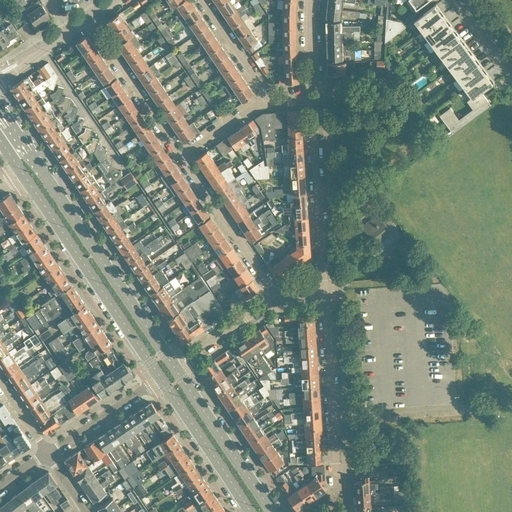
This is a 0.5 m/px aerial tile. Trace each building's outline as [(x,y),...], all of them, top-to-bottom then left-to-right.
[(11,0),(17,9),(22,5),(27,2),(24,0),(11,0)] [(184,0),(177,5),(183,15),(195,7),(189,0),(184,0)] [(227,0),(218,7),(225,17),(236,10),(229,0),(227,0)] [(297,1),(288,0),(283,0),(283,14),(296,14),(297,1)] [(354,2),(335,0),(327,0),(326,9),(342,10),(343,4),(354,5),(354,2)] [(406,0),(410,4),(411,3),(415,9),(414,9),(415,10),(427,0),(406,0)] [(22,5),(17,9),(27,23),(27,24),(32,20),(36,26),(37,25),(38,26),(43,23),(42,21),(49,16),(48,15),(41,5),(38,1),(25,10),(22,5)] [(421,30),(440,16),(443,14),(436,4),(433,6),(413,21),(413,22),(414,21),(421,30)] [(201,17),(195,7),(183,15),(190,25),(201,17)] [(342,10),(326,9),(325,18),(341,19),(341,15),(348,15),(348,16),(358,17),(359,12),(353,11),(342,10)] [(225,17),(232,27),(243,20),(236,10),(225,17)] [(107,22),(114,33),(126,25),(118,14),(107,22)] [(296,14),(283,14),(283,28),(296,28),(296,14)] [(428,40),(448,26),(450,24),(450,23),(443,14),(440,16),(421,30),(428,40)] [(385,24),(385,18),(386,16),(380,15),(377,15),(377,23),(385,24)] [(201,17),(190,25),(196,34),(208,27),(201,17)] [(385,33),(384,41),(384,42),(404,27),(400,21),(389,19),(385,18),(385,24),(385,33)] [(232,27),(239,38),(250,30),(243,20),(232,27)] [(341,21),(325,22),(326,32),(354,31),(359,31),(359,26),(353,26),(341,26),(341,21)] [(377,23),(376,33),(385,33),(385,24),(377,23)] [(436,50),(455,35),(457,34),(457,33),(458,33),(450,23),(450,24),(448,26),(428,40),(436,50)] [(0,46),(18,34),(16,31),(11,24),(0,30),(0,46)] [(126,25),(114,33),(121,43),(117,45),(118,45),(129,37),(133,35),(126,25)] [(214,36),(208,27),(196,34),(203,44),(214,36)] [(296,41),(296,28),(283,28),(283,42),(296,41)] [(250,30),(239,38),(250,53),(255,50),(252,45),(258,41),(250,30)] [(354,31),(326,32),(326,41),(342,41),(354,41),(354,35),(354,31)] [(376,41),(381,41),(384,41),(385,33),(376,33),(376,41)] [(443,59),(462,45),(464,43),(465,43),(458,33),(457,33),(457,34),(455,35),(436,50),(443,59)] [(87,36),(76,43),(83,53),(94,46),(87,36)] [(214,36),(203,44),(209,54),(221,46),(214,36)] [(118,45),(124,55),(136,47),(129,37),(118,45)] [(296,41),(283,42),(284,56),(297,55),(296,41)] [(342,41),(326,41),(326,51),(357,50),(357,45),(354,45),(342,46),(342,41)] [(373,41),(373,50),(381,49),(381,41),(376,41),(373,41)] [(450,69),(469,54),(471,53),(472,52),(465,43),(464,43),(462,45),(443,59),(450,69)] [(270,50),(266,45),(260,50),(263,54),(270,50)] [(101,56),(94,46),(83,53),(90,63),(101,56)] [(227,56),(221,46),(209,54),(216,63),(227,56)] [(136,47),(124,55),(131,65),(142,57),(136,47)] [(381,59),(381,49),(373,50),(373,59),(381,59)] [(357,50),(326,51),(327,61),(354,60),(354,57),(358,57),(357,50)] [(457,79),(476,64),(479,62),(472,52),(471,53),(469,54),(450,69),(457,79)] [(297,69),(297,55),(284,56),(285,69),(297,69)] [(101,56),(90,63),(97,73),(107,66),(101,56)] [(216,63),(223,73),(234,65),(227,56),(216,63)] [(131,65),(137,74),(149,67),(142,57),(131,65)] [(44,65),(51,76),(56,73),(48,62),(44,65)] [(350,62),(327,62),(327,75),(345,74),(345,68),(350,68),(350,62)] [(464,88),(483,74),(486,72),(486,71),(479,62),(476,64),(457,79),(464,88)] [(36,76),(40,83),(51,76),(44,65),(37,70),(40,73),(36,76)] [(241,75),(234,65),(223,73),(229,83),(241,75)] [(99,86),(104,83),(114,76),(107,66),(97,73),(92,76),(99,86)] [(265,66),(261,69),(264,74),(269,71),(265,66)] [(149,67),(137,74),(144,84),(156,76),(149,67)] [(285,78),(279,78),(279,83),(298,82),(297,69),(285,69),(285,78)] [(483,74),(464,88),(471,98),(470,99),(478,108),(458,123),(449,110),(450,109),(450,108),(439,116),(452,133),(488,106),(491,104),(491,103),(490,104),(481,91),(491,84),(494,82),(486,71),(486,72),(483,74)] [(56,73),(51,76),(40,83),(35,86),(18,98),(24,108),(42,97),(41,96),(38,91),(46,86),(48,88),(53,89),(58,76),(56,73)] [(247,85),(241,75),(229,83),(236,93),(247,85)] [(28,76),(10,88),(18,98),(35,86),(28,76)] [(144,84),(150,94),(162,86),(156,76),(144,84)] [(204,86),(197,76),(193,79),(200,89),(204,86)] [(123,88),(116,78),(105,86),(112,96),(123,88)] [(409,84),(405,88),(409,94),(414,91),(409,84)] [(247,85),(236,93),(242,102),(254,95),(247,85)] [(51,105),(55,103),(57,101),(60,100),(61,95),(64,88),(58,86),(57,90),(50,95),(53,100),(49,102),(51,105)] [(162,86),(150,94),(157,104),(169,96),(162,86)] [(129,98),(123,88),(112,96),(118,105),(129,98)] [(65,97),(61,95),(60,100),(57,101),(59,104),(57,105),(62,113),(66,111),(67,110),(68,106),(71,99),(65,97)] [(157,104),(164,113),(175,105),(169,96),(157,104)] [(42,97),(24,108),(31,119),(47,108),(43,103),(45,102),(42,97)] [(136,108),(129,98),(118,105),(125,115),(136,108)] [(94,101),(88,105),(91,109),(97,106),(94,101)] [(179,103),(175,105),(164,113),(170,123),(182,115),(181,114),(185,112),(179,103)] [(213,109),(220,118),(225,115),(218,105),(213,109)] [(97,106),(91,109),(94,114),(100,110),(97,106)] [(72,107),(71,111),(64,115),(69,123),(74,120),(78,109),(72,107)] [(50,114),(47,108),(31,119),(38,129),(56,117),(52,112),(50,114)] [(125,115),(131,125),(142,117),(136,108),(125,115)] [(206,113),(213,123),(218,119),(211,110),(206,113)] [(288,127),(288,137),(302,137),(300,111),(262,113),(254,119),(260,127),(263,139),(275,138),(274,127),(288,127)] [(170,123),(177,133),(192,122),(188,125),(182,115),(170,123)] [(56,117),(38,129),(45,139),(60,129),(57,125),(60,123),(56,117)] [(79,117),(78,121),(71,126),(76,133),(81,130),(85,119),(79,117)] [(149,127),(142,117),(131,125),(138,135),(149,127)] [(258,127),(253,120),(239,129),(250,146),(255,143),(252,138),(257,134),(254,129),(258,127)] [(107,121),(101,125),(104,129),(110,125),(107,121)] [(184,143),(195,135),(195,134),(199,131),(192,122),(177,133),(184,143)] [(110,125),(104,129),(107,133),(113,129),(110,125)] [(156,137),(149,127),(138,135),(131,139),(134,143),(141,139),(145,144),(156,137)] [(60,129),(45,139),(52,149),(65,141),(67,140),(61,132),(63,130),(62,128),(60,129)] [(86,128),(84,131),(78,136),(83,144),(88,141),(92,130),(86,128)] [(250,146),(239,129),(227,137),(235,149),(240,146),(243,151),(250,146)] [(162,146),(156,137),(145,144),(151,154),(162,146)] [(282,151),(303,150),(302,137),(288,137),(287,138),(287,144),(282,144),(282,151)] [(96,147),(97,144),(99,140),(93,138),(91,142),(85,146),(90,154),(92,153),(95,151),(96,147)] [(223,156),(228,152),(232,150),(225,139),(216,145),(223,156)] [(121,140),(115,144),(118,148),(123,145),(121,140)] [(65,141),(52,149),(59,160),(74,150),(71,145),(68,146),(65,141)] [(102,161),(104,155),(105,150),(97,144),(96,147),(95,151),(92,153),(99,163),(102,161)] [(123,145),(118,148),(120,153),(126,149),(123,145)] [(169,156),(162,146),(151,154),(158,163),(169,156)] [(78,155),(74,150),(59,160),(66,170),(81,160),(78,155)] [(283,164),(289,164),(303,163),(303,150),(282,151),(283,164)] [(207,151),(195,159),(202,170),(214,162),(207,151)] [(99,163),(97,164),(104,175),(109,172),(109,171),(114,168),(110,167),(112,161),(104,155),(102,161),(99,163)] [(158,163),(164,173),(175,166),(169,156),(158,163)] [(243,160),(248,167),(249,170),(255,166),(253,163),(252,164),(247,157),(246,158),(243,160)] [(82,160),(81,160),(66,170),(73,180),(88,170),(92,167),(89,162),(85,165),(82,160)] [(214,162),(202,170),(209,180),(221,172),(228,167),(233,164),(230,160),(226,163),(224,161),(217,166),(214,162)] [(255,166),(249,170),(255,179),(261,178),(259,166),(264,166),(264,160),(263,160),(255,166)] [(289,164),(283,164),(284,177),(290,177),(304,176),(303,163),(289,164)] [(136,164),(130,167),(133,172),(139,168),(136,164)] [(242,164),(237,167),(242,173),(246,170),(242,164)] [(175,166),(164,173),(160,176),(166,186),(167,185),(182,176),(175,166)] [(221,172),(209,180),(216,191),(228,183),(236,177),(228,167),(221,172)] [(109,172),(104,175),(111,185),(120,179),(122,177),(120,171),(114,168),(109,171),(109,172)] [(88,170),(73,180),(80,191),(95,180),(92,175),(88,170)] [(228,183),(216,191),(223,201),(235,193),(243,188),(238,181),(244,176),(249,183),(253,181),(246,170),(242,173),(236,177),(228,183)] [(127,189),(137,182),(130,172),(122,177),(120,179),(127,189)] [(189,185),(182,176),(167,185),(174,195),(189,185)] [(290,184),(287,185),(288,193),(291,193),(291,194),(292,194),(305,193),(304,176),(290,177),(290,184)] [(147,179),(141,183),(144,187),(149,183),(147,179)] [(87,201),(102,191),(105,189),(102,184),(99,186),(95,180),(80,191),(87,201)] [(149,183),(144,187),(146,191),(152,187),(149,183)] [(256,194),(260,191),(255,184),(251,187),(256,194)] [(189,185),(174,195),(173,196),(179,206),(184,202),(195,195),(189,185)] [(94,212),(105,204),(111,200),(107,195),(108,194),(107,193),(112,189),(109,186),(105,189),(102,191),(87,201),(94,212)] [(274,192),(265,192),(270,200),(276,195),(283,195),(283,188),(274,189),(274,192)] [(235,193),(223,201),(230,211),(242,203),(247,200),(240,189),(235,193)] [(264,197),(260,191),(256,194),(260,200),(264,197)] [(3,198),(0,199),(0,228),(3,227),(6,225),(23,213),(10,193),(3,197),(3,198)] [(290,207),(306,205),(305,193),(292,194),(293,201),(290,201),(290,207)] [(143,207),(148,204),(142,194),(136,197),(143,207)] [(202,205),(195,195),(184,202),(191,212),(202,205)] [(112,214),(123,206),(129,202),(127,198),(122,201),(115,206),(111,200),(105,204),(94,212),(101,221),(112,214)] [(160,199),(154,203),(157,207),(163,203),(160,199)] [(165,207),(163,203),(157,207),(160,211),(165,207)] [(242,203),(230,211),(237,222),(249,214),(242,203)] [(191,212),(198,223),(209,215),(202,205),(191,212)] [(290,219),(294,218),(307,217),(306,205),(290,207),(283,207),(277,207),(277,211),(284,211),(284,212),(288,212),(289,220),(290,219)] [(112,214),(101,221),(108,231),(124,220),(120,214),(125,210),(123,206),(112,214)] [(249,214),(237,222),(244,232),(267,216),(272,213),(269,209),(257,217),(253,211),(249,214)] [(23,213),(6,225),(9,229),(12,227),(16,233),(30,223),(23,213)] [(378,215),(369,222),(370,223),(358,232),(375,255),(396,240),(390,232),(396,227),(390,218),(383,223),(378,215)] [(267,216),(244,232),(251,241),(262,234),(258,228),(270,220),(267,216)] [(205,235),(217,227),(210,217),(198,224),(205,235)] [(295,231),(308,231),(307,217),(294,218),(295,231)] [(173,218),(167,222),(170,226),(176,223),(173,218)] [(127,226),(124,220),(108,231),(114,240),(125,233),(130,230),(136,225),(133,222),(127,226)] [(12,243),(6,247),(9,251),(15,247),(19,245),(36,233),(30,223),(16,233),(19,238),(12,243)] [(179,227),(176,223),(170,226),(173,231),(179,227)] [(136,225),(130,230),(132,233),(139,229),(136,225)] [(224,237),(217,227),(205,235),(213,245),(224,237)] [(309,243),(308,231),(295,231),(296,244),(309,243)] [(36,233),(19,245),(21,248),(19,249),(23,255),(29,252),(36,247),(37,249),(44,244),(43,242),(36,233)] [(125,233),(114,240),(121,250),(121,251),(132,244),(131,243),(125,233)] [(132,244),(121,251),(122,252),(128,262),(159,241),(157,237),(143,247),(139,240),(133,245),(132,244)] [(231,248),(224,237),(213,245),(220,256),(231,248)] [(182,244),(185,248),(192,244),(189,240),(182,244)] [(159,241),(128,262),(135,272),(151,261),(147,255),(153,251),(153,252),(162,245),(159,241)] [(185,248),(183,250),(184,252),(187,257),(189,260),(191,258),(201,252),(194,242),(192,244),(185,248)] [(259,243),(255,247),(259,254),(263,250),(259,243)] [(292,252),(299,263),(310,255),(309,243),(296,244),(296,249),(292,252)] [(30,253),(20,260),(24,266),(21,268),(24,272),(33,266),(51,254),(44,244),(37,249),(36,247),(29,252),(30,253)] [(238,258),(231,248),(220,256),(227,266),(238,258)] [(184,252),(175,259),(178,263),(181,261),(187,257),(184,252)] [(287,270),(299,263),(292,252),(280,260),(287,270)] [(35,269),(33,271),(37,277),(43,273),(57,263),(51,254),(33,266),(35,269)] [(280,260),(277,262),(274,257),(265,263),(276,278),(287,270),(280,260)] [(245,268),(238,258),(227,266),(234,276),(245,268)] [(155,266),(151,261),(135,272),(142,281),(160,269),(168,264),(165,260),(155,266)] [(196,265),(199,269),(206,265),(203,261),(196,265)] [(57,263),(43,273),(44,274),(48,280),(44,282),(47,286),(65,275),(58,265),(57,263)] [(208,269),(206,265),(199,269),(202,274),(208,269)] [(217,266),(203,275),(206,280),(220,270),(217,266)] [(252,278),(245,268),(234,276),(240,286),(252,278)] [(160,269),(142,281),(150,294),(161,286),(169,281),(160,269)] [(65,275),(47,286),(50,290),(48,291),(52,297),(71,284),(65,275)] [(183,289),(158,306),(167,319),(181,309),(176,303),(189,294),(193,301),(209,290),(201,277),(183,289)] [(252,279),(252,278),(240,286),(234,290),(241,302),(258,291),(251,280),(252,279)] [(169,281),(150,294),(158,306),(183,289),(180,284),(175,288),(170,280),(169,281)] [(210,286),(213,290),(219,286),(217,281),(210,286)] [(6,288),(8,291),(8,292),(13,288),(9,282),(4,285),(6,288)] [(30,312),(25,316),(30,324),(34,329),(36,328),(51,318),(56,323),(57,323),(85,304),(71,284),(52,297),(41,305),(30,312)] [(222,290),(219,286),(213,290),(216,294),(222,290)] [(193,301),(188,304),(203,328),(225,313),(209,290),(193,301)] [(11,300),(6,292),(2,295),(7,303),(11,300)] [(12,302),(7,305),(13,313),(15,311),(18,309),(12,302)] [(229,302),(224,306),(223,306),(227,312),(232,308),(229,302)] [(85,304),(57,323),(63,332),(67,329),(91,314),(85,304)] [(181,309),(167,319),(174,330),(183,342),(186,340),(203,328),(188,304),(181,309)] [(20,308),(25,316),(30,312),(25,305),(20,308)] [(20,308),(18,309),(15,311),(20,319),(25,316),(20,308)] [(91,314),(67,329),(71,334),(74,332),(78,337),(84,333),(98,324),(91,314)] [(313,314),(284,315),(284,322),(285,327),(291,326),(314,325),(313,314)] [(25,316),(20,319),(26,326),(28,325),(30,324),(25,316)] [(82,343),(77,346),(79,350),(86,345),(104,333),(98,324),(84,333),(78,337),(82,343)] [(26,326),(25,327),(24,328),(29,335),(33,333),(28,325),(26,326)] [(273,339),(264,325),(251,334),(265,354),(274,348),(273,339)] [(286,331),(286,337),(315,335),(314,325),(291,326),(291,331),(286,331)] [(276,327),(268,328),(275,338),(279,338),(279,334),(279,327),(276,327)] [(4,334),(2,331),(0,332),(0,343),(14,334),(11,329),(4,334)] [(48,329),(38,336),(42,341),(52,334),(48,329)] [(85,353),(85,356),(88,360),(111,344),(104,333),(86,345),(89,350),(85,353)] [(0,343),(0,356),(8,351),(7,350),(12,346),(10,343),(17,338),(14,334),(0,343)] [(34,334),(28,338),(34,346),(39,342),(36,337),(34,334)] [(251,334),(243,339),(260,363),(267,373),(267,374),(272,370),(262,356),(265,354),(251,334)] [(315,335),(286,337),(286,343),(299,342),(299,347),(316,346),(315,335)] [(58,336),(48,343),(54,353),(62,348),(64,346),(58,336)] [(260,363),(243,339),(236,344),(245,358),(248,356),(255,367),(260,363)] [(9,351),(8,351),(0,356),(0,364),(2,367),(28,349),(25,345),(23,347),(16,351),(14,348),(9,351)] [(229,349),(234,357),(239,354),(234,346),(229,349)] [(316,356),(316,346),(299,347),(292,347),(292,351),(284,352),(284,358),(293,357),(300,357),(316,356)] [(28,349),(2,367),(7,375),(19,367),(17,364),(29,356),(34,352),(31,347),(28,349)] [(54,353),(61,363),(64,360),(68,358),(62,348),(54,353)] [(108,349),(104,351),(125,381),(128,379),(133,375),(124,362),(120,364),(113,354),(112,355),(108,349)] [(104,351),(101,353),(103,357),(102,358),(111,371),(107,373),(117,386),(122,383),(123,383),(125,381),(104,351)] [(229,357),(225,352),(201,368),(206,376),(220,367),(218,364),(229,357)] [(239,354),(234,357),(234,358),(236,356),(240,361),(242,364),(245,362),(239,354)] [(287,358),(284,358),(285,363),(288,363),(293,363),(294,367),(301,367),(317,366),(316,356),(287,358)] [(21,370),(19,367),(7,375),(12,382),(36,366),(44,361),(41,357),(21,370)] [(44,361),(50,369),(55,365),(49,357),(44,361)] [(89,362),(93,367),(109,392),(112,390),(117,386),(107,373),(104,375),(97,364),(97,365),(93,359),(89,362)] [(58,365),(63,373),(65,375),(71,371),(64,360),(61,363),(58,365)] [(222,371),(220,367),(206,376),(212,385),(237,368),(233,363),(222,371)] [(36,366),(12,382),(18,391),(30,383),(29,382),(36,378),(33,375),(39,371),(36,366)] [(56,366),(50,371),(55,378),(56,378),(61,374),(56,366)] [(292,372),(282,373),(283,379),(289,378),(318,376),(317,366),(301,367),(294,367),(294,372),(292,372)] [(93,367),(88,370),(95,381),(92,383),(101,397),(107,393),(109,392),(93,367)] [(65,375),(68,380),(78,373),(75,368),(71,371),(65,375)] [(237,368),(212,385),(217,393),(231,384),(237,380),(235,376),(240,373),(237,368)] [(84,389),(78,393),(87,407),(101,397),(92,383),(83,370),(80,372),(84,378),(79,381),(80,383),(84,389)] [(272,370),(267,374),(271,380),(276,379),(276,375),(272,370)] [(56,378),(61,385),(64,382),(68,380),(65,375),(63,373),(61,374),(56,378)] [(318,376),(289,378),(289,384),(295,384),(295,388),(302,388),(318,387),(318,376)] [(233,387),(231,384),(217,393),(223,401),(248,385),(251,382),(247,377),(244,379),(235,386),(233,387)] [(30,383),(18,391),(24,400),(48,383),(45,380),(39,383),(37,380),(30,384),(30,383)] [(260,380),(264,386),(267,390),(271,390),(270,380),(260,380)] [(248,385),(223,401),(228,409),(248,396),(246,392),(256,386),(253,381),(251,382),(248,385)] [(77,413),(87,407),(78,393),(72,397),(68,391),(69,390),(68,388),(64,382),(61,385),(59,386),(61,390),(64,395),(77,413)] [(24,400),(29,407),(41,399),(39,396),(51,388),(48,383),(24,400)] [(264,397),(268,395),(269,394),(267,390),(264,386),(262,387),(259,389),(264,397)] [(318,387),(302,388),(295,388),(295,393),(290,393),(290,399),(319,397),(318,387)] [(63,396),(64,395),(61,390),(43,403),(41,399),(29,407),(34,415),(63,396)] [(271,390),(267,390),(269,394),(268,395),(271,400),(273,400),(276,400),(276,390),(271,390)] [(63,396),(34,415),(40,423),(51,415),(49,411),(66,400),(63,396)] [(248,396),(228,409),(234,418),(257,402),(253,397),(251,399),(248,396)] [(303,404),(303,408),(320,407),(319,397),(290,399),(291,404),(303,404)] [(262,406),(259,401),(257,402),(234,418),(240,426),(253,417),(251,413),(262,406)] [(151,402),(143,407),(152,421),(155,419),(162,429),(159,431),(163,437),(171,432),(151,402)] [(0,406),(0,417),(5,425),(8,423),(13,419),(3,404),(0,406)] [(51,415),(40,423),(47,434),(60,425),(63,423),(61,419),(58,421),(56,418),(64,412),(69,419),(75,414),(69,406),(68,404),(51,415)] [(138,410),(135,412),(155,443),(160,439),(156,433),(149,423),(152,421),(143,407),(138,411),(138,410)] [(284,420),(292,419),(321,417),(320,407),(303,408),(304,413),(291,414),(291,415),(284,415),(284,420)] [(133,414),(127,418),(136,431),(140,437),(143,434),(147,440),(151,445),(155,443),(135,412),(133,414)] [(256,420),(253,417),(240,426),(245,434),(270,417),(267,413),(256,420)] [(270,417),(245,434),(251,442),(264,433),(262,430),(273,423),(270,417)] [(292,419),(284,420),(284,424),(292,424),(292,425),(304,424),(305,429),(321,428),(321,417),(292,419)] [(122,421),(119,423),(140,453),(145,450),(141,444),(134,433),(136,431),(127,418),(122,421)] [(10,431),(13,437),(23,450),(31,445),(13,419),(8,423),(13,429),(10,431)] [(117,425),(112,428),(121,442),(125,439),(132,450),(133,449),(137,455),(140,453),(119,423),(117,424),(117,425)] [(0,427),(0,433),(15,455),(23,450),(13,437),(10,439),(3,429),(2,430),(0,427)] [(118,444),(121,442),(112,428),(107,431),(104,433),(124,463),(129,461),(125,455),(118,444)] [(289,442),(296,441),(322,439),(321,428),(305,429),(305,434),(289,435),(289,437),(289,442)] [(264,433),(251,442),(257,452),(284,434),(282,431),(276,435),(275,432),(267,438),(264,433)] [(0,450),(7,460),(15,455),(0,433),(0,443),(2,446),(0,446),(0,450)] [(102,435),(96,439),(105,452),(109,450),(116,461),(121,468),(126,465),(124,463),(104,433),(102,435)] [(165,452),(179,443),(172,433),(146,451),(153,461),(165,452)] [(286,436),(284,434),(257,452),(263,461),(277,452),(274,448),(282,443),(280,440),(286,436)] [(89,455),(93,461),(99,457),(100,456),(105,452),(96,439),(84,447),(89,455)] [(322,439),(297,441),(297,448),(306,447),(306,451),(323,450),(322,439)] [(185,452),(179,443),(165,452),(172,462),(185,452)] [(324,461),(323,450),(306,451),(307,457),(297,458),(290,458),(290,464),(324,461)] [(65,460),(74,474),(87,465),(93,461),(89,455),(83,459),(78,451),(65,460)] [(112,461),(105,452),(100,456),(106,465),(107,464),(112,461)] [(172,462),(166,465),(163,468),(170,477),(178,472),(179,473),(193,464),(185,452),(172,462)] [(283,461),(277,452),(263,461),(273,475),(284,468),(281,463),(283,461)] [(93,473),(91,470),(103,462),(99,457),(87,465),(74,474),(80,483),(93,474),(93,473)] [(112,461),(107,464),(114,473),(118,471),(112,461)] [(160,470),(163,468),(166,465),(163,461),(157,465),(160,470)] [(129,463),(126,465),(121,468),(118,470),(125,480),(128,478),(136,472),(129,463)] [(171,486),(174,491),(199,473),(193,464),(179,473),(174,477),(177,482),(171,486)] [(402,464),(393,465),(393,476),(403,475),(402,464)] [(312,474),(305,479),(316,496),(325,490),(321,484),(325,481),(324,465),(312,466),(312,474)] [(301,486),(297,489),(306,503),(316,496),(305,479),(300,472),(297,467),(291,471),(294,475),(301,486)] [(96,478),(93,474),(80,483),(86,492),(112,475),(108,470),(96,478)] [(54,486),(57,484),(48,471),(41,476),(57,499),(61,496),(54,486)] [(199,473),(174,491),(178,496),(184,492),(187,496),(192,493),(206,483),(199,473)] [(112,475),(86,492),(93,501),(106,493),(106,492),(103,487),(115,480),(112,475)] [(132,475),(128,478),(134,487),(139,484),(132,475)] [(296,510),(306,503),(297,489),(292,492),(281,475),(275,478),(296,510)] [(356,494),(373,492),(375,492),(374,488),(377,487),(377,480),(369,480),(368,475),(361,476),(361,481),(355,481),(356,494)] [(41,476),(33,482),(42,494),(45,492),(55,505),(58,502),(57,499),(41,476)] [(33,482),(25,488),(43,511),(48,508),(39,497),(42,494),(33,482)] [(184,506),(187,510),(212,493),(206,483),(192,493),(187,496),(191,501),(184,506)] [(42,511),(43,511),(25,488),(17,494),(27,506),(32,511),(35,511),(36,511),(42,511)] [(373,505),(373,492),(356,494),(357,507),(371,506),(371,505),(373,505)] [(187,510),(186,511),(194,511),(202,507),(205,510),(218,501),(212,493),(187,510)] [(17,494),(9,500),(18,511),(25,511),(23,509),(26,507),(27,506),(17,494)] [(100,511),(109,511),(118,506),(113,498),(97,508),(100,511)] [(67,499),(60,504),(64,511),(72,506),(67,499)] [(18,511),(9,500),(1,506),(5,511),(18,511)] [(220,511),(224,510),(218,501),(205,510),(205,511),(220,511)]
